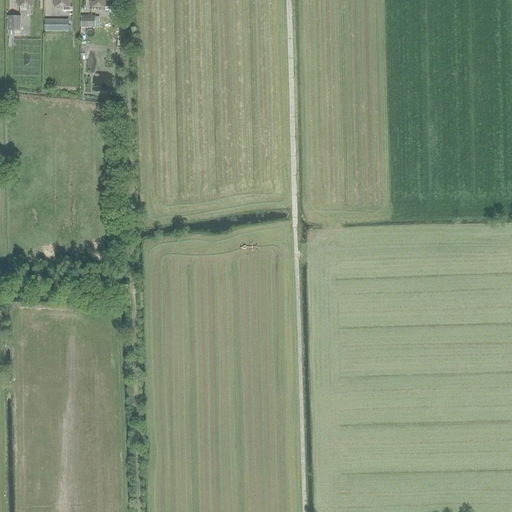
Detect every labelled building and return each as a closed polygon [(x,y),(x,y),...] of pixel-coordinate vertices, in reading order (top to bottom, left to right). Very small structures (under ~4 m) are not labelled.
[(26,6),(26,11),(32,11),(32,6),(33,6),(33,0),(17,0),(18,6),(26,6)] [(54,0),(54,6),(63,6),(63,11),(68,11),(69,11),(69,6),(70,6),(69,0),(54,0)] [(100,11),(105,11),(105,7),(106,7),(106,0),(91,0),(91,7),(100,7),(100,11)] [(95,15),(81,15),(80,28),(95,28),(95,15)] [(14,39),(14,35),(14,30),(22,30),(22,16),(9,16),(9,30),(7,30),(7,35),(9,35),(9,39),(14,39)] [(45,19),(45,31),(59,31),(59,19),(45,19)]
